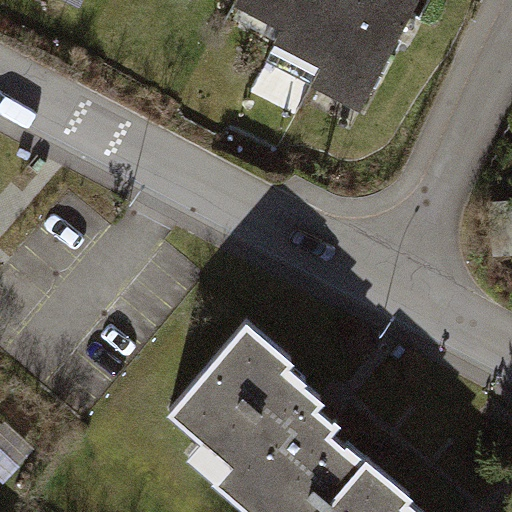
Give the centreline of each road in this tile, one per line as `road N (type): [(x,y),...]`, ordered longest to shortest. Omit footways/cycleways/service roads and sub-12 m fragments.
road 1 (residential): [(398,280),(0,73)]
road 2 (residential): [(398,280),(511,49)]
road 3 (residential): [(511,341),(398,280)]
